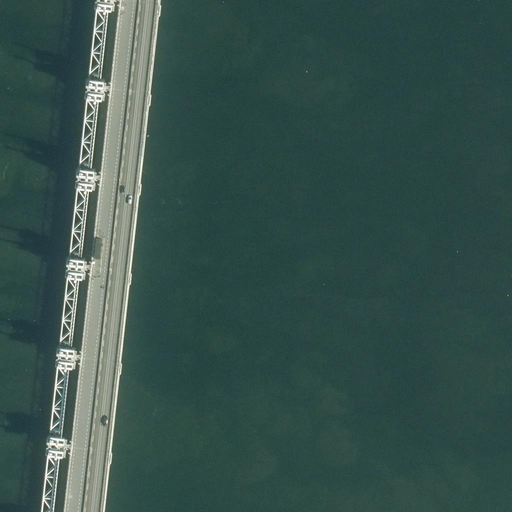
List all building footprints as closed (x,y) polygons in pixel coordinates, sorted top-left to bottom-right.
[(100,75),(89,74),(89,75),(86,74),(84,91),(87,92),(87,93),(97,94),(101,94),(101,93),(103,94),(105,76),(103,76),(103,75),(100,75)] [(90,164),(79,163),(79,164),(76,164),(74,181),(77,181),(77,182),(88,183),(91,184),(91,183),(94,183),(96,166),(93,166),(93,165),(90,164)] [(81,254),(69,252),(69,253),(66,253),(65,270),(67,270),(67,271),(78,273),(81,273),(81,272),(84,272),(86,255),(83,255),(83,254),(81,254)] [(71,343),(60,342),(59,343),(57,343),(55,360),(58,360),(57,361),(69,362),(71,363),(72,362),(74,362),(76,345),(73,345),(74,344),(71,343)] [(61,433),(50,432),(47,432),(45,449),(48,450),(48,451),(59,452),(62,452),(62,451),(65,451),(66,434),(64,434),(64,433),(61,433)]
